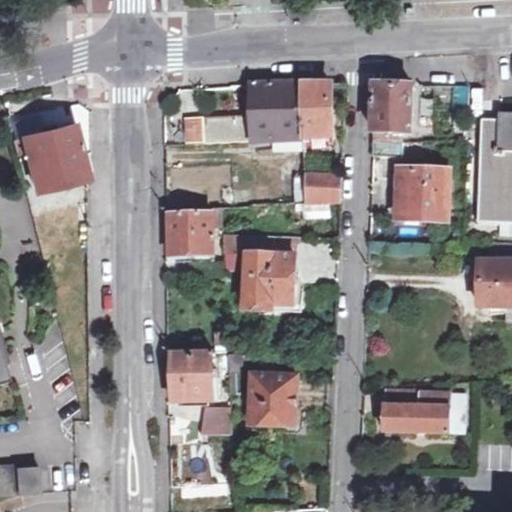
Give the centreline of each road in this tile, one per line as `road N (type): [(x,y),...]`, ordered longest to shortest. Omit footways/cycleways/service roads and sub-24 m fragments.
road 1 (residential): [(359,44),(341,511)]
road 2 (unclassified): [(135,511),(129,54)]
road 3 (tertiary): [(129,54),(359,44)]
road 4 (unknown): [(342,488),(511,484)]
road 5 (tertiary): [(359,44),(511,35)]
road 6 (tertiary): [(0,75),(129,54)]
